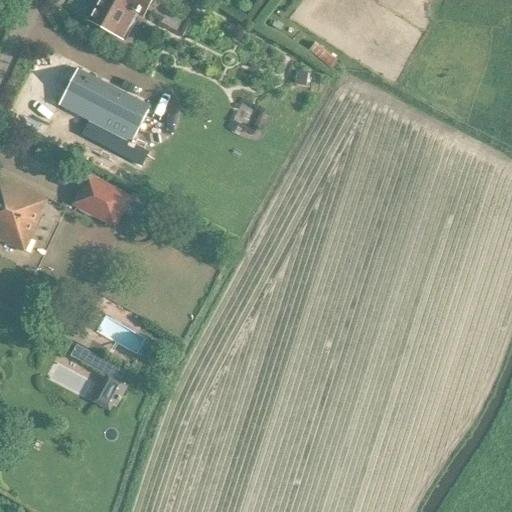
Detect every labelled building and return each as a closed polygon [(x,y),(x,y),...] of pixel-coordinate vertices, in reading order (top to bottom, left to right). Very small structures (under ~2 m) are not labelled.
[(98,0),(93,9),(87,20),(114,34),(127,10),(141,17),(150,0),(98,0)] [(58,105),(130,142),(149,106),(77,69),(58,105)] [(298,71),(296,83),(306,84),(307,72),(299,71),(298,71)] [(148,198),(134,191),(130,196),(84,173),(76,188),(81,189),(72,204),(114,227),(117,221),(123,211),(131,215),(137,218),(141,211),(148,198)] [(0,176),(0,240),(24,252),(43,216),(39,213),(46,198),(0,176)] [(153,199),(147,209),(165,218),(170,209),(153,199)] [(62,336),(86,349),(92,338),(68,325),(62,336)] [(88,352),(75,345),(70,355),(82,362),(88,352)] [(98,397),(116,407),(126,388),(123,386),(129,374),(115,366),(98,397)]
